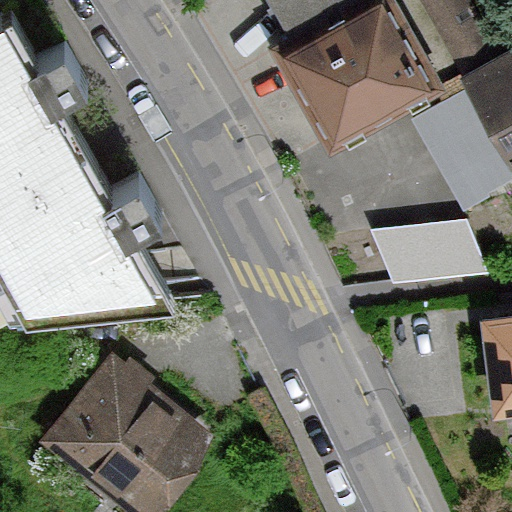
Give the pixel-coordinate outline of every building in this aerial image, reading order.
[(272,0),(287,26),(268,37),(329,145),(444,82),(398,0),(272,0)] [(470,0),(418,0),(511,163),(511,20),(489,33),(470,0)] [(7,5),(0,8),(0,179),(81,134),(57,92),(83,77),(63,41),(36,57),(7,5)] [(465,198),(511,174),(462,80),(415,104),(465,198)] [(110,186),(81,134),(0,179),(0,292),(160,278),(132,228),(159,212),(136,172),(110,186)] [(463,214),(364,224),(388,270),(481,258),(463,214)] [(511,304),(479,308),(489,404),(511,401),(511,304)] [(149,511),(215,429),(112,348),(43,436),(140,511),(149,511)]
